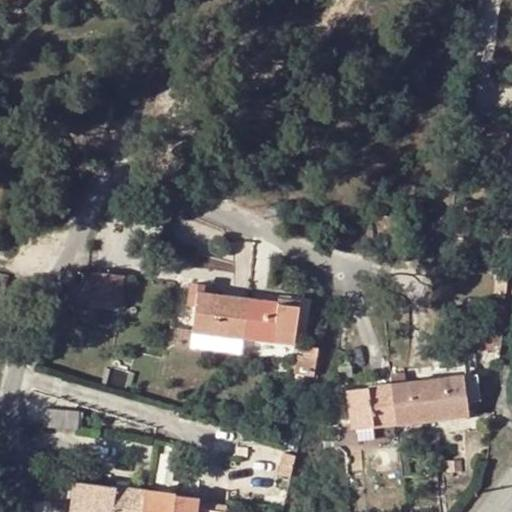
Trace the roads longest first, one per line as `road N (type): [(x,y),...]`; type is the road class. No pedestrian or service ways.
road 1 (residential): [(384,271),(114,171),(50,285),(32,339)]
road 2 (residential): [(32,339),(21,370),(19,443),(28,511)]
